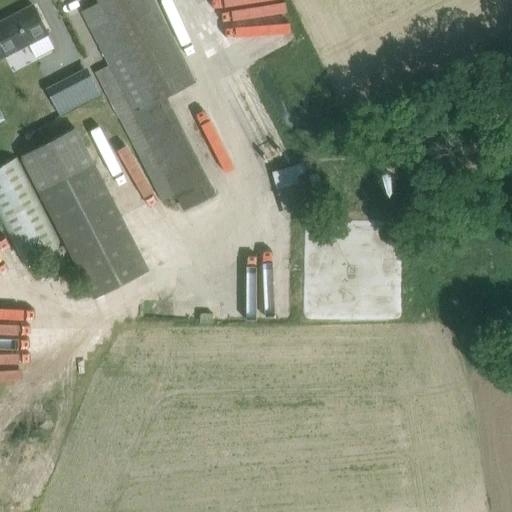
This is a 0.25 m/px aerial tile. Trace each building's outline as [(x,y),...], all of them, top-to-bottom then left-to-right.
[(175,193),(134,113),(164,96),(194,80),(152,0),(99,0),(100,2),(82,11),(111,68),(97,75),(161,200),(175,193)] [(0,21),(0,58),(3,57),(48,34),(33,5),(0,21)] [(15,51),(21,64),(35,57),(29,44),(15,51)] [(65,87),(56,92),(64,108),(74,103),(65,87)] [(150,269),(95,162),(77,126),(22,154),(40,190),(94,297),(150,269)] [(272,170),(286,218),(317,209),(302,161),(272,170)] [(0,351),(26,352),(27,335),(37,335),(38,312),(0,311),(0,351)]
